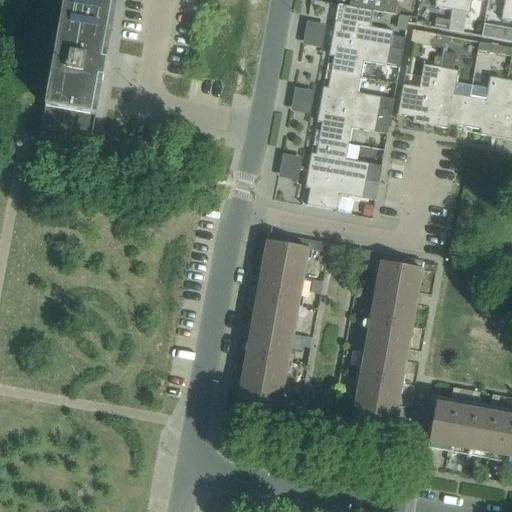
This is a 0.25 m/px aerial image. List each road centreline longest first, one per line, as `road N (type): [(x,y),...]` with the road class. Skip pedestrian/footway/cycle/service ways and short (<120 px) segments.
road 1 (residential): [(190,470),(230,232),(257,131)]
road 2 (residential): [(415,511),(190,470)]
road 3 (unclassified): [(257,131),(166,115),(152,102),(148,84),(164,0)]
road 4 (residential): [(257,131),(282,0)]
